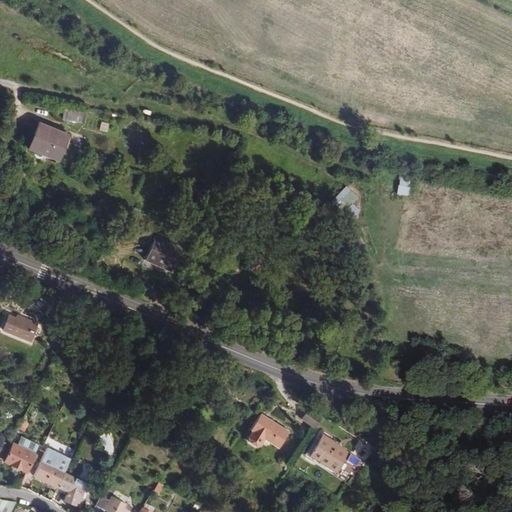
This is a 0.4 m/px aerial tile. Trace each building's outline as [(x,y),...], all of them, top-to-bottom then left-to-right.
[(63,109),(61,120),(81,124),(83,112),(63,109)] [(101,122),(99,131),(107,132),(109,124),(101,122)] [(42,154),(58,161),(68,135),(38,123),(28,149),(37,153),(37,154),(37,155),(40,157),(41,156),(42,154)] [(397,195),(407,196),(408,177),(397,177),(397,195)] [(351,219),(359,210),(352,204),(358,198),(345,186),(331,201),(351,219)] [(182,249),(155,237),(145,260),(171,271),(182,249)] [(42,326),(39,324),(20,317),(19,319),(9,315),(3,330),(31,341),(36,330),(39,331),(42,326)] [(283,449),(294,432),(265,414),(247,440),(259,448),(267,441),(283,449)] [(300,416),(298,422),(313,429),(316,423),(300,416)] [(320,437),(310,454),(335,470),(347,451),(332,441),(331,443),(320,437)] [(361,439),(354,446),(362,454),(369,448),(361,439)] [(14,444),(5,462),(26,472),(35,454),(14,444)] [(72,459),(47,447),(32,478),(55,489),(72,459)] [(333,473),(335,470),(310,454),(308,457),(333,473)] [(342,465),(338,475),(348,480),(358,459),(349,454),(343,466),(342,465)] [(67,492),(67,495),(66,497),(82,505),(87,496),(84,495),(89,481),(67,470),(58,488),(61,490),(67,492)] [(158,493),(162,484),(157,482),(153,490),(158,493)] [(95,505),(107,511),(129,511),(132,508),(103,491),(95,505)] [(0,500),(0,511),(10,511),(13,504),(0,500)]
